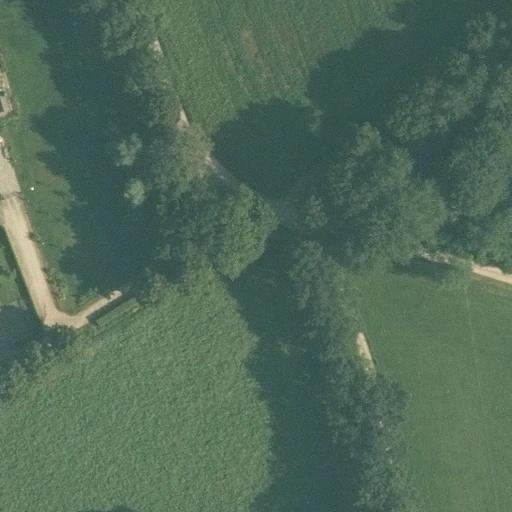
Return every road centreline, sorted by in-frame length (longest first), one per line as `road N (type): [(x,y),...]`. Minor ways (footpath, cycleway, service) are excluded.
road 1 (track): [(0,372),(231,229),(279,212),(306,179),(511,0)]
road 2 (track): [(399,511),(386,418),(341,299),(308,241),(279,212)]
road 3 (track): [(279,212),(224,179),(175,115),(135,0)]
road 4 (track): [(506,272),(279,212)]
